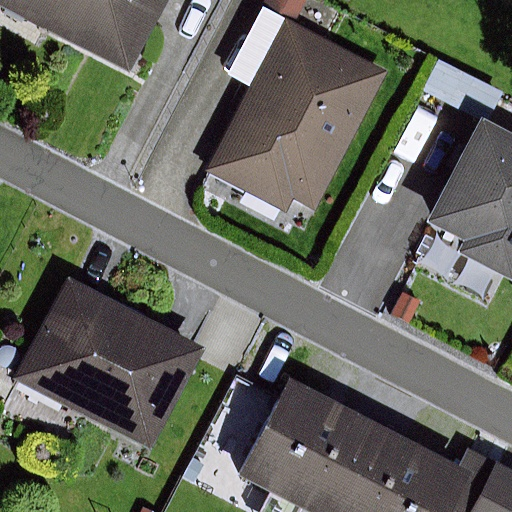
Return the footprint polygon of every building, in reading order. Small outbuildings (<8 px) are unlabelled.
[(155,0),(0,0),(0,6),(119,69),(155,0)] [(261,0),(261,1),(293,18),(302,0),(261,0)] [(387,79),(287,29),(210,175),(280,214),(287,198),(319,214),(387,79)] [(438,62),(423,92),(483,121),(497,92),(438,62)] [(511,139),(476,121),(424,221),(463,240),(456,254),(511,282),(511,139)] [(170,339),(67,287),(18,383),(149,449),(198,353),(170,339)] [(399,294),(388,315),(408,325),(419,304),(399,294)] [(332,511),(376,430),(285,383),(238,474),(310,511),(332,511)] [(445,511),(464,475),(376,430),(332,511),(445,511)] [(511,511),(511,479),(491,470),(470,511),(511,511)]
